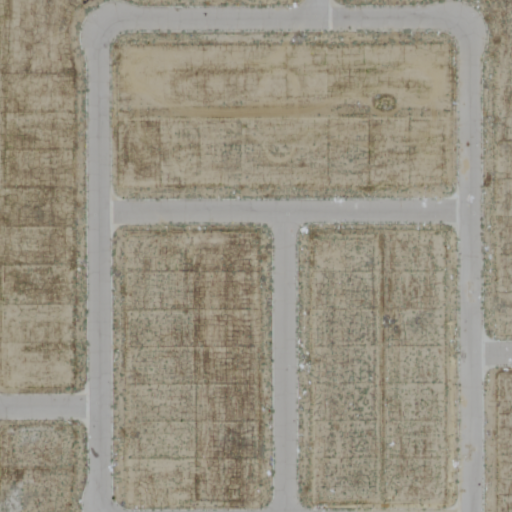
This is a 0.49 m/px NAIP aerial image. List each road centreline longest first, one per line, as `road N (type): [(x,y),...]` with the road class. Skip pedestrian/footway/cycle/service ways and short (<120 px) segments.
road 1 (residential): [(111,22),(96,44),(98,511)]
road 2 (residential): [(470,511),(467,25)]
road 3 (residential): [(97,212),(470,211)]
road 4 (residential): [(467,25),(111,22)]
road 5 (residential): [(280,211),(284,511)]
